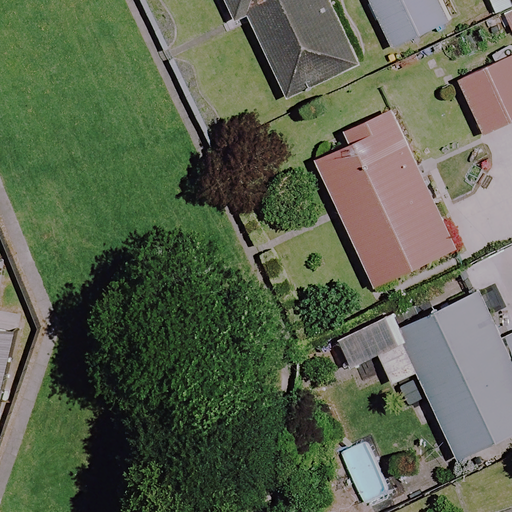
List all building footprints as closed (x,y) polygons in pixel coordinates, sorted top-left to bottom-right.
[(358,68),(327,0),(225,0),(236,23),(249,17),(285,100),(358,68)] [(447,23),(436,0),(369,0),(390,48),(447,23)] [(511,121),(511,50),(511,49),(454,75),(481,136),(511,121)] [(419,170),(395,119),(314,158),(375,286),(456,247),(419,170)] [(457,459),(511,433),(511,337),(504,341),(478,287),(474,289),(395,326),(369,338),(392,388),(418,376),(457,459)] [(0,425),(4,426),(25,330),(0,326),(0,425)]
